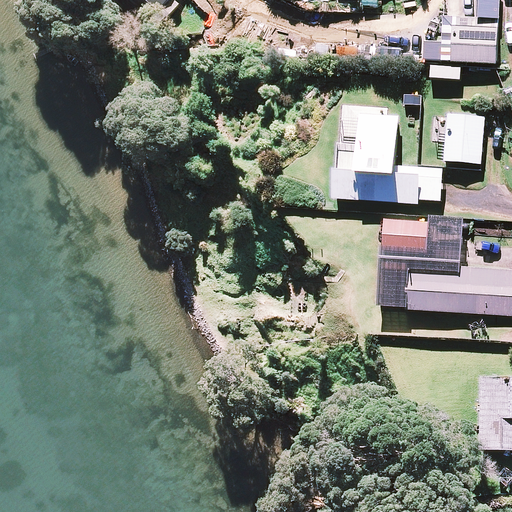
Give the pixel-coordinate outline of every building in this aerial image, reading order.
[(172,2),(173,0),(145,0),(170,20),(180,8),(172,2)] [(499,67),(502,0),(482,0),(481,23),(438,21),(436,64),(499,67)] [(362,50),(341,49),(340,61),(362,62),(362,50)] [(463,71),(433,69),(432,80),(462,83),(463,71)] [(387,116),(387,110),(343,107),(340,169),(337,169),(335,198),(420,203),(420,199),(442,200),(444,169),(398,167),(401,117),(387,116)] [(486,117),(450,114),(446,160),(482,163),(486,117)] [(384,250),(382,304),(407,306),(407,309),(511,315),(511,268),(462,266),(464,236),(430,234),(431,223),(386,220),(384,250)] [(511,377),(483,377),(482,448),(511,448),(511,377)]
